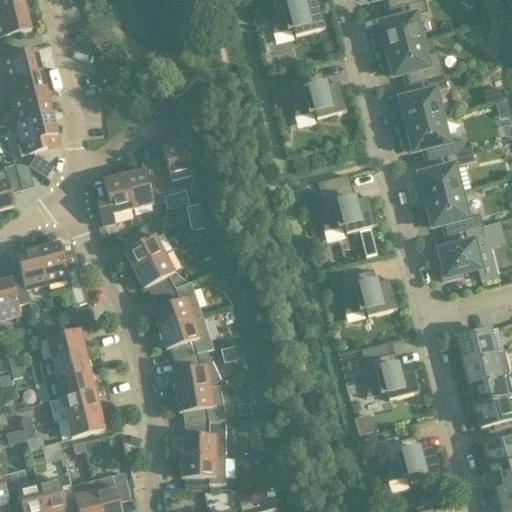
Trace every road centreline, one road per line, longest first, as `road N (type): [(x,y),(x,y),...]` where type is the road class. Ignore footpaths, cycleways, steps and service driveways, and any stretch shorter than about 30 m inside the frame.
road 1 (residential): [(151,511),(149,416),(133,336),(76,222),(72,186)]
road 2 (residential): [(423,324),(339,0)]
road 3 (residential): [(471,511),(423,324)]
road 4 (residential): [(72,186),(77,146),(51,0)]
